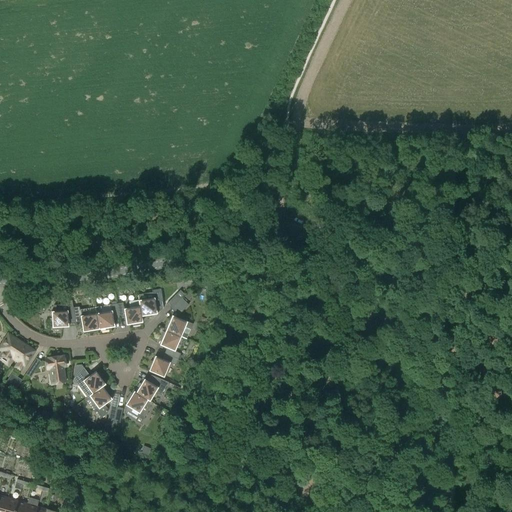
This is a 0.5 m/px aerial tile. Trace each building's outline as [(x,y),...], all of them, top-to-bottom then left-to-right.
[(138,300),(141,316),(143,316),(144,318),(151,317),(151,315),(157,314),(156,309),(163,308),(160,289),(152,291),(153,293),(138,295),(138,300)] [(190,290),(184,296),(188,300),(194,294),(190,290)] [(166,304),(171,308),(181,298),(177,293),(166,304)] [(181,298),(171,308),(178,315),(188,305),(181,298)] [(75,322),(73,308),(72,303),(72,300),(64,301),(64,304),(53,305),(54,311),(51,311),(52,328),(55,328),(55,330),(62,329),(62,327),(68,327),(68,323),(75,322)] [(123,303),(117,304),(119,318),(125,317),(126,325),(132,324),(132,326),(140,325),(139,323),(142,322),(141,316),(138,300),(129,302),(130,308),(124,309),(123,303)] [(112,311),(96,313),(98,329),(101,329),(101,331),(109,330),(108,328),(114,327),(113,319),(119,318),(117,304),(111,305),(112,311)] [(73,308),(75,322),(81,321),(83,332),(89,331),(89,333),(96,332),(96,330),(98,329),(96,313),(87,315),(86,309),(79,310),(79,307),(73,308)] [(166,328),(166,330),(181,336),(180,337),(186,339),(192,324),(172,315),(169,321),(167,320),(164,327),(166,328)] [(166,348),(164,353),(178,359),(180,353),(174,351),(180,337),(181,336),(166,330),(165,332),(163,331),(160,338),(162,339),(159,345),(166,348)] [(14,367),(20,370),(23,365),(25,366),(30,357),(28,356),(32,349),(26,345),(23,346),(15,340),(14,338),(8,334),(0,345),(0,349),(3,351),(0,355),(0,358),(7,363),(11,357),(18,361),(14,367)] [(178,359),(164,353),(162,359),(155,356),(152,361),(150,361),(147,367),(149,368),(148,371),(163,377),(170,362),(175,365),(178,359)] [(43,359),(45,369),(47,369),(50,384),(63,381),(60,368),(62,367),(60,356),(43,359)] [(25,374),(30,377),(35,370),(30,367),(25,374)] [(102,386),(105,384),(103,382),(105,381),(101,375),(99,376),(95,371),(89,376),(83,367),(73,379),(87,397),(87,398),(89,396),(102,386)] [(5,383),(10,386),(16,377),(11,373),(5,383)] [(137,390),(136,392),(135,392),(150,401),(155,392),(160,395),(168,382),(151,375),(147,381),(144,379),(141,384),(139,383),(135,389),(137,390)] [(87,397),(84,399),(99,419),(101,417),(107,414),(107,409),(104,405),(112,399),(108,394),(110,393),(105,387),(104,388),(102,386),(89,396),(87,398),(87,397)] [(135,392),(136,392),(134,391),(132,393),(130,392),(126,398),(128,400),(125,405),(126,405),(124,414),(140,424),(153,403),(150,401),(135,392)] [(107,420),(113,421),(116,407),(110,406),(107,420)] [(116,407),(113,421),(120,423),(122,408),(116,407)] [(148,455),(150,449),(144,447),(142,453),(148,455)] [(3,511),(14,511),(17,500),(8,498),(3,511)] [(35,511),(37,506),(39,501),(29,498),(27,503),(24,511),(35,511)] [(14,511),(24,511),(27,503),(17,500),(14,511)]
